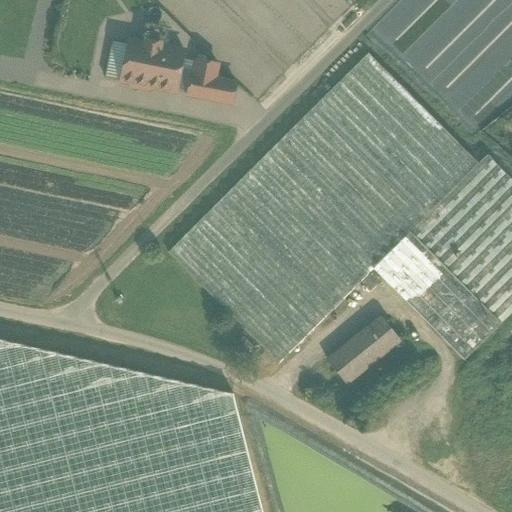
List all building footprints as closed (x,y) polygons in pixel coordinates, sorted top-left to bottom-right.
[(299,36),(310,46),(337,15),(335,5),(341,10),(347,4),(346,0),(322,0),(325,11),(311,14),(313,22),(292,26),(293,32),(281,46),(286,68),(302,49),(299,36)] [(105,79),(121,82),(128,45),(112,41),(105,79)] [(161,44),(145,41),(145,44),(129,41),(128,45),(121,82),(176,93),(184,52),(160,47),(161,44)] [(511,181),(487,156),(478,165),(368,54),(313,108),(423,219),(409,232),(501,324),(511,313),(511,181)] [(216,65),(198,61),(194,76),(191,76),(188,95),(232,104),(235,85),(214,80),(216,65)] [(313,108),(168,253),(278,363),(373,269),(409,232),(423,219),(313,108)] [(501,324),(409,232),(373,269),(405,301),(407,299),(407,298),(424,285),(444,310),(427,323),(464,361),(501,324)] [(444,310),(424,285),(407,298),(407,299),(427,323),(444,310)] [(381,319),(326,363),(344,385),(399,341),(381,319)] [(262,511),(233,395),(0,341),(0,511),(262,511)] [(429,511),(243,400),(274,511),(429,511)]
